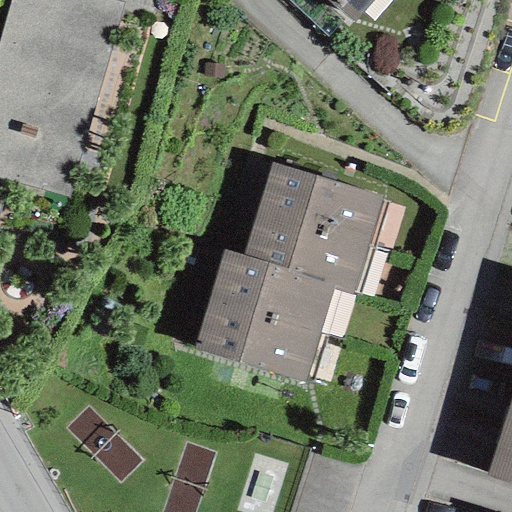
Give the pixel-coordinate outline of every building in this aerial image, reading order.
[(8,0),(0,30),(0,180),(9,183),(68,199),(123,4),(108,0),(8,0)] [(325,0),(353,23),(372,0),(325,0)] [(382,199),(272,163),(241,257),(223,251),(191,347),(304,384),(335,287),(352,293),(382,199)] [(0,215),(9,183),(0,180),(0,215)] [(511,391),(486,474),(511,482),(511,391)]
